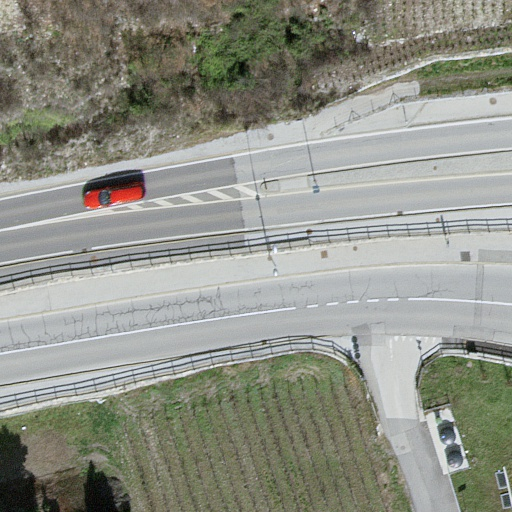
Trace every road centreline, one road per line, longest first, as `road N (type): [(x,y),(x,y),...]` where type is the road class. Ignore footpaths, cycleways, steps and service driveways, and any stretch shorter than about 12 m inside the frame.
road 1 (tertiary): [(0,231),(295,183),(511,160)]
road 2 (tertiary): [(392,299),(0,351)]
road 3 (unclassified): [(436,511),(397,405),(392,299)]
road 4 (tertiary): [(511,303),(392,299)]
